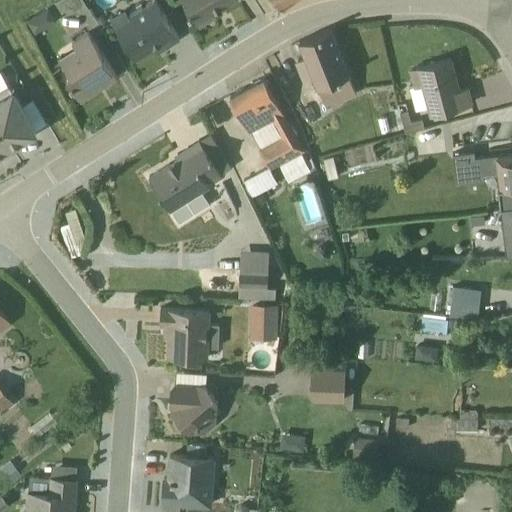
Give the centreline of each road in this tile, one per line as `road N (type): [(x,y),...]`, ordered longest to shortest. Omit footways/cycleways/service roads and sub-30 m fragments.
road 1 (unclassified): [(500,25),(439,4),(323,13),(269,34),(0,208)]
road 2 (unclassified): [(0,212),(124,379),(118,511)]
